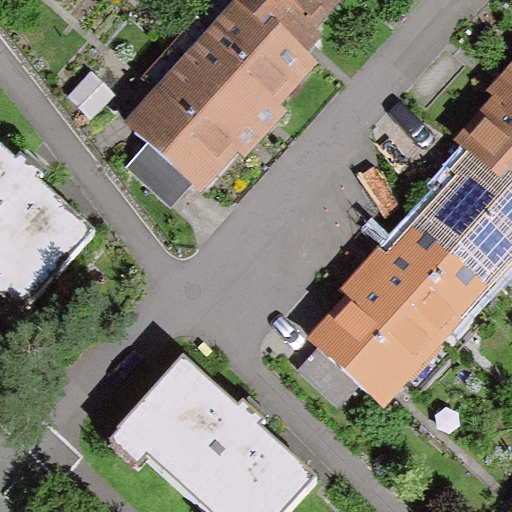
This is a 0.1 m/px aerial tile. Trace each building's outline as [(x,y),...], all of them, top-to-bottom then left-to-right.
[(236,0),(180,63),(262,138),(289,110),(282,103),(321,61),(309,51),(272,17),(264,25),(236,0)] [(235,0),(236,0),(264,25),(272,17),(309,51),(323,35),(318,30),(341,0),(235,0)] [(180,63),(127,121),(152,142),(195,181),(206,191),(240,153),(245,157),(262,138),(180,63)] [(511,90),(506,85),(452,146),(467,160),(511,199),(511,90)] [(195,181),(152,142),(127,169),(171,208),(195,181)] [(0,154),(0,296),(23,317),(93,237),(0,154)] [(511,199),(467,160),(413,221),(497,295),(511,278),(511,199)] [(413,221),(359,282),(443,356),(497,295),(413,221)] [(359,282),(305,343),(389,417),(443,356),(359,282)] [(186,361),(111,445),(186,511),(288,511),(318,479),(260,428),(265,423),(245,404),(241,409),(186,361)]
